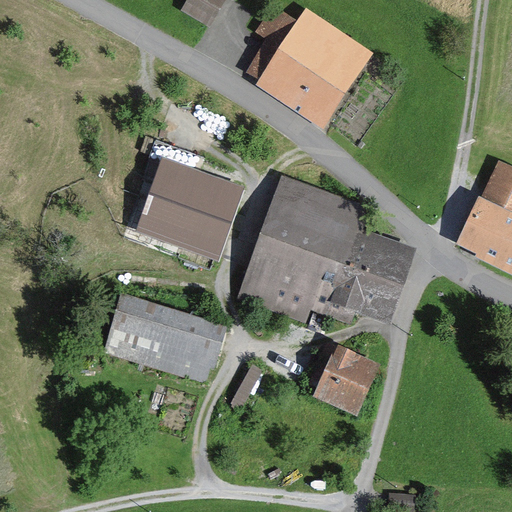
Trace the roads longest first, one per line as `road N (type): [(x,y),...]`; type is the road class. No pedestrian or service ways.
road 1 (unclassified): [(511,283),(72,0)]
road 2 (track): [(358,503),(213,490),(88,511)]
